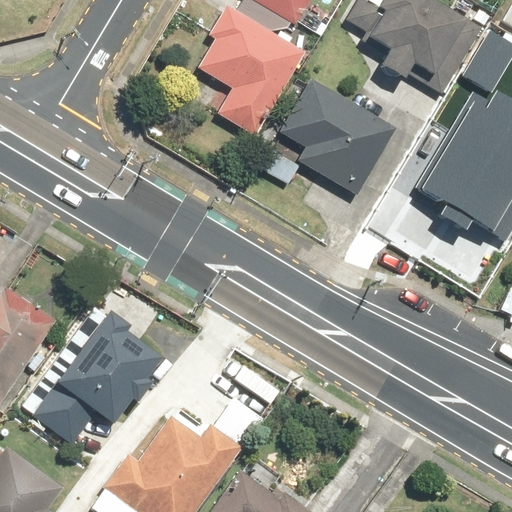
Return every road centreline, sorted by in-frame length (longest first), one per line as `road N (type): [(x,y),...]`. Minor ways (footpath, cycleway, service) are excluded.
road 1 (primary): [(36,147),(511,422)]
road 2 (residential): [(36,147),(122,0)]
